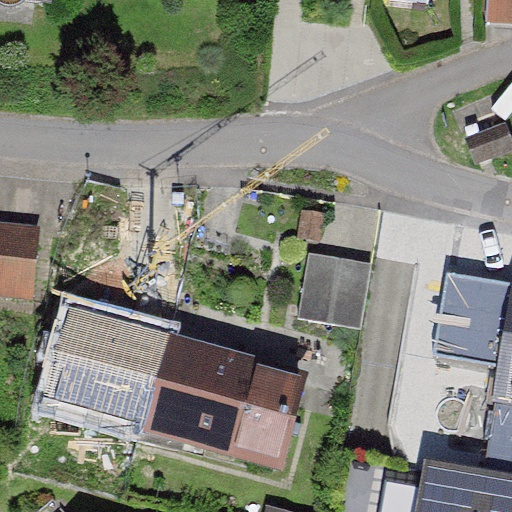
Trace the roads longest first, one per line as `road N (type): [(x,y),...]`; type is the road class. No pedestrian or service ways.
road 1 (residential): [(0,140),(117,151),(358,137)]
road 2 (residential): [(358,137),(511,59)]
road 3 (residential): [(358,137),(511,214)]
